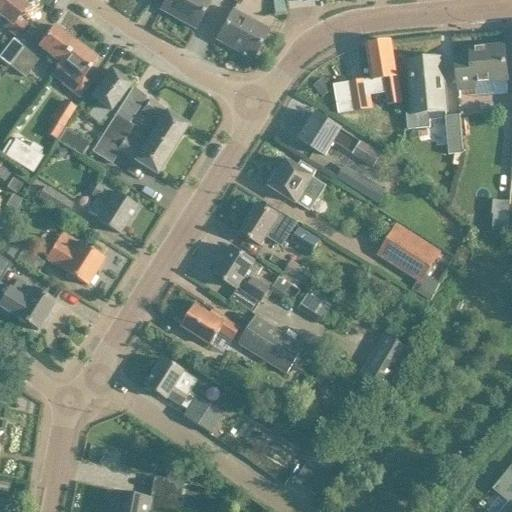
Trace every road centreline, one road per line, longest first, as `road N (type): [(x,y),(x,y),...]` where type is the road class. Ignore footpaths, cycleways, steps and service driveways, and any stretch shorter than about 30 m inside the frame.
road 1 (residential): [(92,375),(261,106)]
road 2 (residential): [(261,106),(303,48),(331,31),(511,6)]
road 3 (residential): [(92,375),(294,511)]
road 4 (residential): [(85,0),(145,47),(261,106)]
